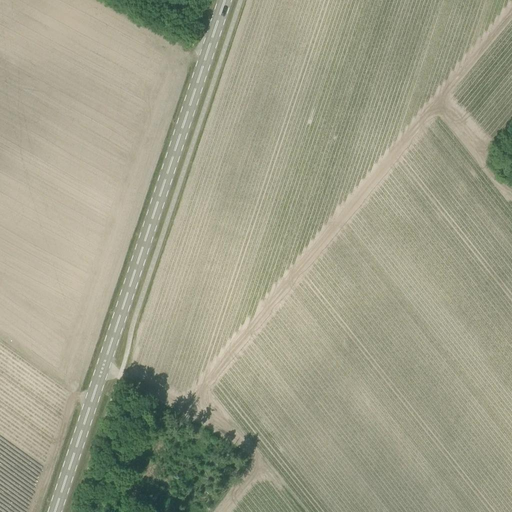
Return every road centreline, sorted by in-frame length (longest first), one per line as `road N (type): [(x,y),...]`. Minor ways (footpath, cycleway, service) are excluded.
road 1 (primary): [(54,511),(224,0)]
road 2 (track): [(251,460),(511,134)]
road 3 (track): [(294,511),(251,460),(101,371)]
